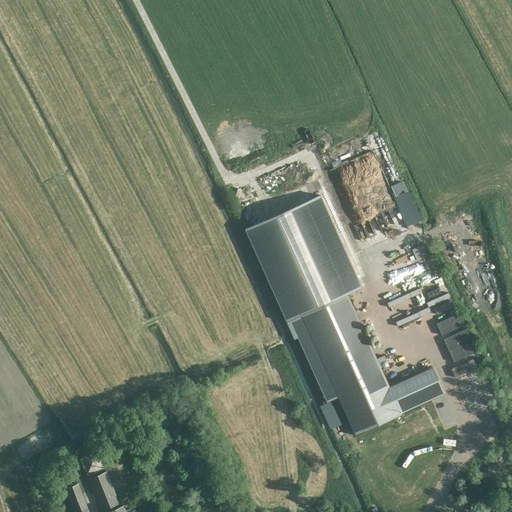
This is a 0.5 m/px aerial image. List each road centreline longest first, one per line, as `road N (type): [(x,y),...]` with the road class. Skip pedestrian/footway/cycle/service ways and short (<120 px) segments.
road 1 (track): [(433,511),(470,440),(434,351),(359,258),(307,154),(228,181),(136,0)]
road 2 (track): [(164,315),(261,347),(194,185)]
road 3 (track): [(261,347),(281,409),(292,511)]
